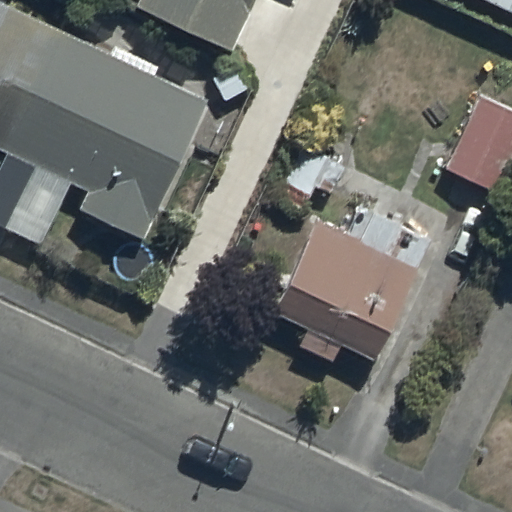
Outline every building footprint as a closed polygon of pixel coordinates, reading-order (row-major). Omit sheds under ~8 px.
[(142,0),(134,20),(226,62),(254,0),(142,0)] [(511,0),(461,0),(511,23),(511,0)] [(0,159),(5,162),(0,171),(0,220),(45,242),(69,193),(83,200),(73,219),(137,250),(203,115),(0,15),(0,159)] [(511,158),(511,120),(476,105),(443,178),(493,201),(511,158)] [(428,249),(374,224),(361,251),(314,229),(271,323),(373,370),(428,249)]
